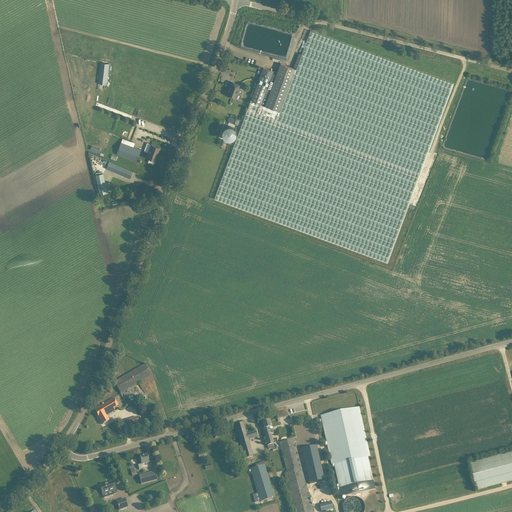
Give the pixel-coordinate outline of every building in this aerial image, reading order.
[(258,68),(262,70),(251,100),(250,99),(243,120),(214,198),(387,262),(407,208),(417,181),(419,176),(453,83),(310,30),(309,29),(306,37),(305,40),(300,53),(295,68),(293,67),(290,66),(280,63),(277,72),(273,71),(263,67),(259,66),(258,68)] [(106,84),(108,74),(109,74),(110,72),(108,72),(109,64),(100,62),(97,83),(106,84)] [(228,90),(227,94),(235,98),(237,93),(238,93),(241,85),(231,81),(227,90),(228,90)] [(220,139),(233,139),(233,126),(221,126),(220,139)] [(141,149),(125,143),(121,142),(116,154),(120,155),(136,161),(141,149)] [(160,147),(155,146),(151,144),(146,157),(155,160),(160,147)] [(133,171),(109,161),(106,168),(130,178),(133,171)] [(99,194),(107,192),(103,172),(95,174),(99,194)] [(144,365),(114,382),(121,394),(151,376),(144,365)] [(109,421),(107,417),(115,412),(113,409),(118,406),(114,398),(94,410),(103,425),(109,421)] [(341,496),(375,490),(368,457),(369,456),(360,407),(322,414),(336,489),(340,488),(341,496)] [(286,411),(276,414),(278,419),(287,417),(286,411)] [(137,417),(126,420),(128,427),(139,424),(137,417)] [(269,428),(271,428),(270,422),(265,423),(266,425),(262,426),(263,430),(262,430),(267,446),(269,450),(272,449),(273,451),(275,450),(269,428)] [(257,437),(256,432),(246,434),(243,424),(235,426),(236,431),(245,460),(253,458),(248,440),(257,437)] [(295,511),(312,511),(295,438),(279,442),(287,472),(286,472),(295,511)] [(316,446),(301,449),(309,484),(324,481),(316,446)] [(511,451),(469,462),(476,489),(511,480),(511,451)] [(140,457),(142,464),(138,465),(139,470),(148,468),(147,464),(149,464),(147,455),(140,457)] [(252,495),(254,504),(274,497),(265,465),(264,465),(263,462),(255,465),(256,467),(250,469),(257,493),(252,495)] [(155,471),(139,476),(141,485),(157,481),(155,471)] [(111,495),(110,492),(116,490),(112,481),(99,486),(102,495),(103,495),(104,498),(111,495)] [(346,499),(346,511),(363,511),(362,498),(346,499)] [(117,502),(119,508),(118,509),(118,510),(127,507),(125,500),(117,502)] [(321,511),(324,511),(333,510),(331,502),(319,505),(321,511)]
